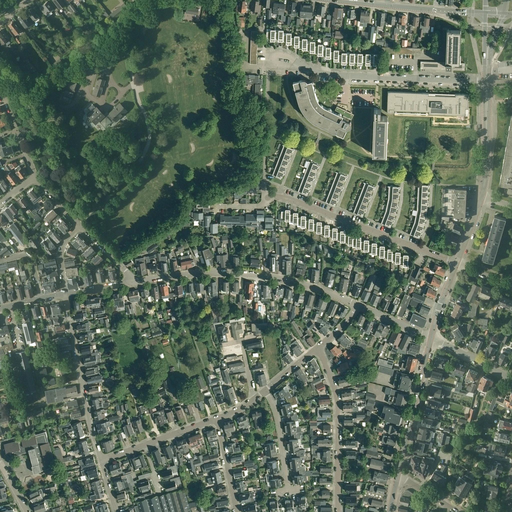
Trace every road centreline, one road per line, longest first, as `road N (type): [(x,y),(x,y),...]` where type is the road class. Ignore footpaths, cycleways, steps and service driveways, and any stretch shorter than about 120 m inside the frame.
road 1 (residential): [(137,281),(236,273),(358,305)]
road 2 (residential): [(486,81),(268,67)]
road 3 (residential): [(456,263),(296,201),(263,197)]
road 4 (unknown): [(79,224),(149,142),(132,81)]
road 5 (residential): [(100,460),(64,293)]
road 6 (residential): [(337,511),(337,404),(317,347)]
road 7 (primary): [(332,0),(484,12)]
road 8 (unclassified): [(396,477),(430,337)]
road 9 (residential): [(263,197),(268,67)]
road 10 (residential): [(100,460),(217,418)]
